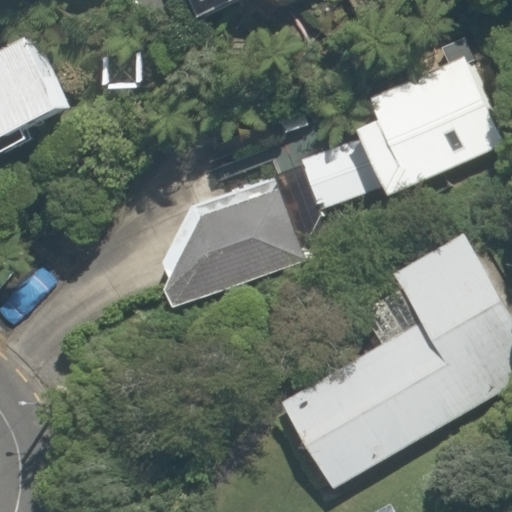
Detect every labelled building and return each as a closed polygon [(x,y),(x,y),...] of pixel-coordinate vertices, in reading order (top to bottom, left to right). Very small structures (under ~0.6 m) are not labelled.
[(189,0),(209,38),(283,0),(189,0)] [(0,45),(0,139),(57,110),(62,111),(66,112),(71,113),(75,112),(80,111),(84,109),(88,107),(92,104),(95,101),(97,97),(100,93),(101,89),(102,85),(103,80),(102,76),(102,71),(100,67),(98,63),(95,59),(92,56),(89,53),(85,50),(81,49),(76,47),(72,47),(67,47),(63,47),(58,49),(54,51),(50,53),(47,56),(44,60),(41,63),(39,67),(38,72),(19,36),(0,45)] [(510,135),(476,74),(387,124),(421,185),(510,135)] [(386,185),(364,134),(298,163),(321,214),(386,185)] [(511,386),(511,329),(458,235),(388,275),(417,325),(279,403),(329,491),(511,386)]
